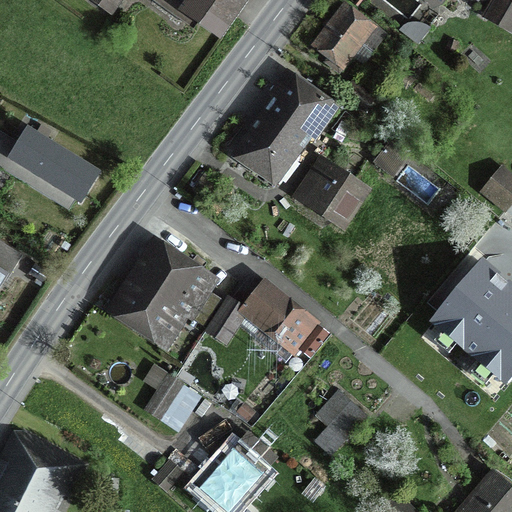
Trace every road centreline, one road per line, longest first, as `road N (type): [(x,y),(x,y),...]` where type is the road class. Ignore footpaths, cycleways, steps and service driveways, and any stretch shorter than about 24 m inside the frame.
road 1 (residential): [(140,192),(328,322),(437,415),(480,468)]
road 2 (tertiary): [(0,396),(140,192)]
road 3 (tertiary): [(140,192),(288,0)]
